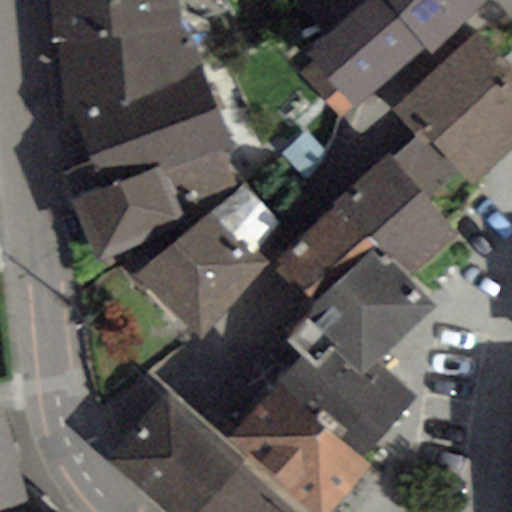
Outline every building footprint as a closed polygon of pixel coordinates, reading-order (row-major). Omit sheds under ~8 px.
[(61,0),(69,82),(206,70),(199,0),(61,0)] [(359,0),(310,46),(356,103),(426,37),(432,45),(475,0),(359,0)] [(377,159),(428,211),(511,130),(511,92),(462,41),(360,141),(377,159)] [(207,106),(73,157),(84,185),(71,190),(93,246),(171,217),(161,193),(231,166),(207,106)] [(362,245),(394,277),(445,228),(428,211),(377,159),(277,256),(314,294),(362,245)] [(124,270),(181,328),(251,259),(199,211),(124,270)] [(314,294),(300,307),(359,366),(421,304),(394,277),(362,245),(314,294)] [(281,376),(238,425),(322,499),(365,450),(281,376)] [(108,457),(168,511),(301,511),(169,391),(108,457)] [(0,501),(8,500),(0,462),(0,501)]
